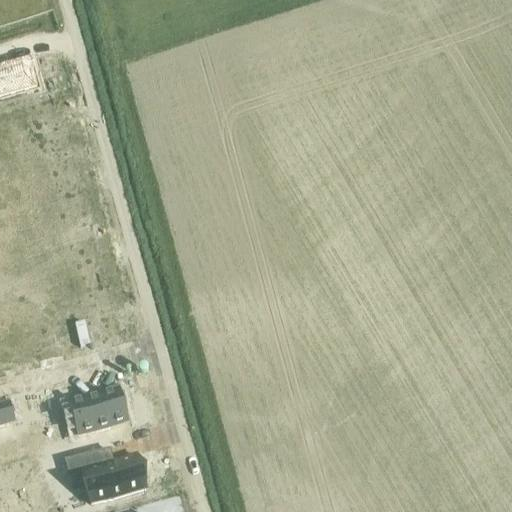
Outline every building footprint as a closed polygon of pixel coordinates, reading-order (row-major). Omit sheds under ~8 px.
[(0,108),(41,96),(31,64),(0,72),(0,108)] [(12,128),(0,131),(0,152),(5,151),(11,172),(55,159),(47,131),(16,140),(12,128)] [(47,196),(9,207),(19,241),(74,227),(66,199),(49,204),(47,196)] [(64,263),(25,274),(35,309),(90,294),(82,266),(66,270),(64,263)] [(68,441),(118,428),(109,394),(59,408),(68,441)] [(8,405),(0,407),(0,429),(13,426),(8,405)] [(99,455),(63,464),(70,491),(82,487),(87,508),(142,493),(133,460),(102,468),(99,455)]
